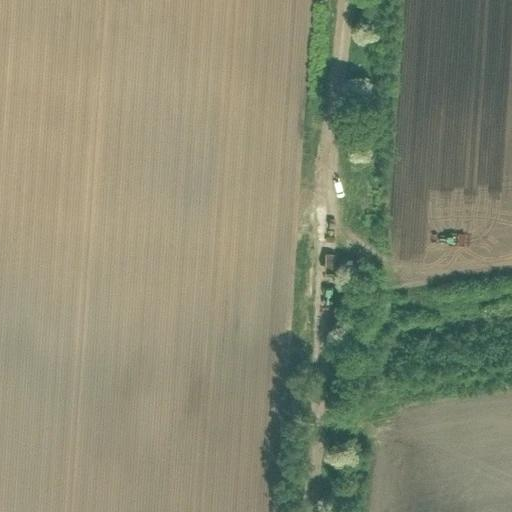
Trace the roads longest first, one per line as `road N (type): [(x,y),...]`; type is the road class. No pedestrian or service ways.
road 1 (track): [(352,0),(317,511)]
road 2 (track): [(327,374),(511,349)]
